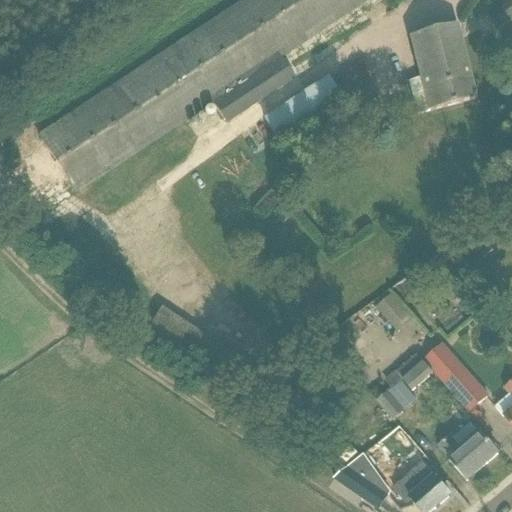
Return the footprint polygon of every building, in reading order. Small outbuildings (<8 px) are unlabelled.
[(248,0),(39,137),(75,193),(211,104),(225,126),(283,88),(279,82),(290,75),(280,59),(369,0),(248,0)] [(511,8),(508,1),(490,12),(497,24),(511,15),(511,8)] [(410,38),(429,112),(475,101),(455,26),(410,38)] [(362,61),(337,78),(348,95),(373,78),(362,61)] [(262,121),(280,148),(344,105),(327,78),(262,121)] [(511,223),(508,220),(498,232),(511,244),(511,223)] [(455,247),(444,256),(465,280),(476,270),(455,247)] [(394,295),(379,308),(389,320),(405,307),(394,295)] [(425,362),(469,413),(488,397),(444,346),(425,362)] [(396,376),(412,395),(432,377),(422,365),(421,364),(416,358),(396,376)] [(511,410),(503,418),(506,421),(511,428),(511,381),(504,389),(511,398),(511,410)] [(376,404),(393,424),(404,414),(387,394),(376,404)] [(450,439),(439,449),(449,461),(448,461),(453,467),(467,483),(498,456),(484,440),(479,434),(470,424),(451,440),(450,439)] [(362,457),(334,480),(378,510),(389,494),(377,477),(368,483),(365,481),(372,470),(362,457)] [(394,490),(406,504),(410,501),(419,511),(432,511),(450,497),(437,482),(423,466),(394,490)]
